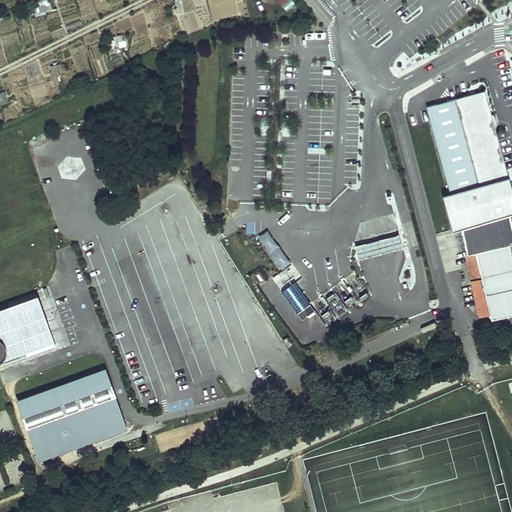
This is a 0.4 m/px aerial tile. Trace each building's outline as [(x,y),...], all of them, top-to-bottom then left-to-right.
[(123,36),(113,38),(115,49),(126,47),(123,36)] [(56,64),(43,67),(51,97),(64,93),(56,64)] [(511,212),(511,190),(485,91),(427,106),(450,191),(442,193),(452,230),(460,227),(511,212)] [(511,212),(460,227),(466,254),(468,253),(476,251),(479,266),(472,268),(470,269),(473,281),(482,279),(490,314),(491,319),(511,313),(511,260),(508,244),(511,243),(511,212)] [(355,246),(358,258),(403,246),(400,234),(355,246)] [(479,266),(476,251),(468,253),(472,268),(479,266)] [(490,314),(482,279),(473,281),(480,316),(490,314)] [(282,292),(297,313),(309,305),(295,284),(282,292)] [(309,306),(325,324),(346,306),(329,288),(309,306)] [(8,300),(11,307),(0,310),(0,365),(2,364),(3,362),(5,361),(6,360),(7,358),(9,355),(9,352),(10,350),(14,349),(25,348),(26,351),(55,341),(37,290),(8,300)] [(56,344),(55,341),(26,351),(27,354),(56,344)] [(125,426),(105,369),(19,400),(38,457),(125,426)] [(157,438),(160,452),(178,448),(177,441),(170,442),(169,435),(157,438)]
